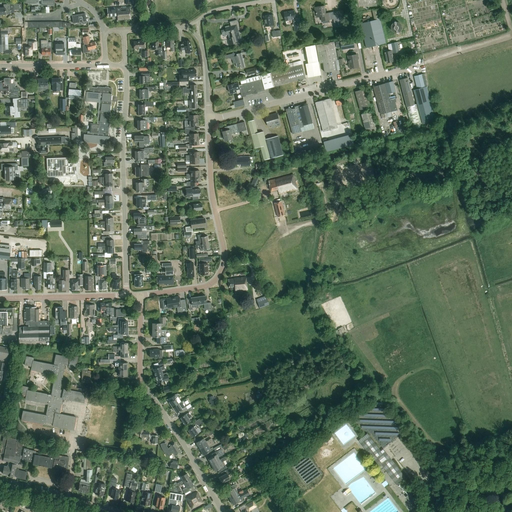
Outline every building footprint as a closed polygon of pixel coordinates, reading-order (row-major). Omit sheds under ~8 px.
[(382,1),(382,2),(383,2),(383,3),(383,4),(383,5),(384,6),(384,7),(385,7),(385,8),(386,8),(386,9),(387,9),(388,9),(388,10),(389,10),(390,10),(391,10),(392,10),(393,10),(394,10),(395,9),(396,9),(397,8),(398,8),(398,7),(399,6),(399,5),(400,5),(400,4),(400,3),(400,2),(400,1),(400,0),(382,0),(382,1)] [(11,14),(11,13),(14,13),(14,10),(21,10),(21,4),(3,5),(3,8),(0,7),(0,14),(5,15),(5,14),(11,14)] [(117,21),(131,20),(130,6),(107,8),(108,16),(114,16),(114,17),(117,17),(117,21)] [(335,27),(345,26),(343,11),(325,14),(324,6),(315,8),(315,10),(316,10),(317,17),(321,17),(322,21),(334,19),(335,27)] [(296,23),(296,19),(294,11),(284,12),(286,21),(293,20),(295,32),(302,30),(301,22),(296,23)] [(85,14),(72,16),(73,23),(79,22),(82,22),(82,24),(86,23),(85,14)] [(271,28),(274,28),(272,15),(264,16),(266,27),(271,26),(271,28)] [(367,48),(386,44),(380,19),(361,24),(367,48)] [(237,42),(241,41),(240,35),(238,35),(237,31),(240,30),(238,21),(232,22),(233,26),(231,27),(231,26),(230,27),(229,25),(225,26),(226,30),(222,31),(223,36),(229,34),(230,38),(227,38),(229,45),(234,44),(234,45),(238,44),(237,42)] [(391,27),(391,28),(391,29),(392,30),(392,31),(393,31),(393,32),(394,32),(395,33),(396,33),(397,33),(398,33),(399,33),(399,32),(400,32),(401,32),(401,31),(402,30),(402,29),(402,28),(402,27),(402,26),(402,25),(402,24),(401,24),(401,23),(400,23),(399,22),(398,22),(397,22),(396,22),(395,22),(394,22),(394,23),(393,23),(393,24),(392,24),(392,25),(391,25),(391,26),(391,27)] [(346,33),(346,38),(354,37),(354,38),(359,37),(359,34),(358,34),(357,28),(353,29),(353,32),(346,33)] [(96,48),(94,42),(90,43),(88,36),(83,37),(84,40),(83,40),(84,45),(86,44),(88,50),(96,48)] [(170,51),(174,51),(174,40),(166,40),(166,47),(170,47),(170,51)] [(342,50),(355,48),(354,40),(341,42),(342,50)] [(28,41),(28,47),(25,47),(25,55),(32,55),(32,50),(33,50),(36,50),(36,45),(36,41),(28,41)] [(144,48),(144,41),(137,42),(134,42),(134,49),(138,49),(138,48),(141,48),(142,57),(148,57),(147,51),(144,51),(144,48)] [(156,50),(156,54),(157,56),(162,55),(162,46),(159,46),(158,41),(155,42),(155,41),(153,41),(153,42),(152,42),(152,50),(156,50)] [(191,49),(191,48),(192,47),(191,45),(190,45),(190,41),(184,42),(184,43),(178,44),(179,46),(179,50),(185,49),(186,53),(187,53),(188,54),(190,54),(191,52),(192,52),(191,49)] [(336,61),(338,60),(334,41),(316,45),(320,63),(323,63),(325,73),(338,70),(336,61)] [(50,55),(50,49),(51,49),(51,42),(48,42),(48,44),(41,44),(41,49),(42,49),(42,55),(50,55)] [(393,51),(392,51),(385,52),(387,63),(394,62),(393,53),(399,52),(398,42),(391,43),(393,51)] [(68,43),(68,49),(72,49),(72,55),(80,55),(80,48),(80,45),(76,45),(76,43),(68,43)] [(5,45),(0,44),(0,51),(1,52),(1,51),(4,51),(4,53),(11,53),(11,50),(5,50),(5,45)] [(64,48),(61,48),(61,44),(56,44),(56,48),(56,55),(64,55),(64,48)] [(308,77),(321,75),(316,45),(305,47),(308,63),(306,64),(308,77)] [(241,68),(245,67),(242,53),(237,54),(237,53),(225,56),(226,59),(232,57),(234,64),(236,63),(237,68),(241,67),(241,68)] [(350,69),(359,67),(357,55),(348,56),(350,69)] [(240,88),(240,90),(242,96),(265,90),(265,89),(306,78),(302,65),(246,79),(247,83),(239,85),(240,88)] [(246,70),(248,76),(255,74),(257,73),(256,67),(253,68),(246,70)] [(196,70),(187,70),(183,70),(183,75),(179,75),(179,82),(188,82),(188,77),(196,76),(196,70)] [(149,74),(141,74),(141,76),(139,76),(139,83),(146,83),(150,83),(150,77),(149,77),(149,74)] [(428,95),(426,87),(428,86),(425,74),(420,75),(420,76),(415,77),(418,89),(415,90),(416,98),(423,124),(435,121),(428,95)] [(19,88),(15,88),(15,84),(11,84),(11,79),(10,79),(5,78),(4,79),(4,81),(0,80),(0,91),(1,92),(1,94),(2,94),(4,94),(9,94),(8,97),(9,98),(18,98),(19,88)] [(400,80),(407,107),(409,113),(407,113),(411,131),(423,128),(417,104),(415,105),(408,78),(400,80)] [(38,79),(38,84),(35,84),(35,92),(39,91),(39,90),(45,90),(45,91),(48,91),(48,84),(47,84),(47,79),(46,79),(38,79)] [(52,84),(52,90),(53,90),(53,91),(60,91),(60,90),(63,90),(63,84),(60,84),(59,79),(52,79),(52,84)] [(391,103),(388,94),(396,92),(393,82),(374,87),(381,114),(393,111),(392,110),(391,106),(391,107),(390,103),(391,103)] [(68,94),(69,94),(69,98),(74,98),(74,95),(80,95),(81,91),(76,90),(76,84),(70,83),(69,89),(68,94)] [(237,91),(240,90),(240,88),(239,85),(236,86),(235,84),(228,85),(231,93),(237,92),(237,91)] [(183,88),(183,93),(186,93),(191,93),(197,93),(196,85),(191,85),(191,89),(187,89),(187,88),(183,88)] [(97,124),(91,124),(90,124),(90,132),(88,132),(87,135),(84,135),(83,142),(108,144),(109,137),(108,137),(109,123),(109,122),(109,115),(110,115),(110,112),(110,105),(111,105),(111,102),(110,101),(111,94),(112,89),(97,87),(97,88),(86,87),(86,93),(88,93),(88,97),(85,97),(85,98),(99,100),(97,124)] [(139,99),(145,99),(149,99),(148,91),(156,91),(156,87),(145,87),(145,89),(139,89),(139,99)] [(360,110),(371,107),(366,89),(355,92),(360,110)] [(16,117),(18,117),(20,117),(20,107),(22,107),(22,106),(25,106),(27,105),(27,100),(24,100),(19,100),(19,98),(16,99),(13,99),(13,102),(14,102),(14,106),(10,107),(10,106),(5,106),(5,108),(5,110),(6,115),(9,115),(11,115),(14,115),(14,117),(16,117)] [(244,99),(234,102),(235,108),(246,105),(244,99)] [(323,132),(338,128),(330,99),(316,103),(323,132)] [(197,100),(191,101),(187,101),(187,105),(189,105),(189,108),(197,108),(197,100)] [(145,107),(150,107),(153,107),(153,102),(144,102),(144,105),(138,105),(138,115),(145,115),(145,107)] [(313,123),(308,105),(299,107),(298,107),(296,107),(296,108),(286,111),(293,134),(302,132),(301,128),(305,127),(304,125),(313,123)] [(367,133),(377,130),(372,112),(362,114),(367,133)] [(268,126),(280,123),(277,114),(266,117),(268,126)] [(137,130),(143,130),(147,129),(147,122),(154,122),(154,117),(143,118),(143,120),(137,120),(137,130)] [(254,120),(248,122),(255,148),(261,147),(264,160),(283,155),(278,136),(266,139),(264,132),(258,133),(254,120)] [(184,121),(185,121),(185,130),(192,130),(192,126),(198,126),(198,121),(184,121)] [(231,134),(239,132),(247,130),(245,122),(226,127),(227,131),(223,132),(225,141),(232,139),(231,134)] [(0,135),(4,136),(4,134),(11,133),(10,128),(16,128),(16,127),(16,123),(14,123),(8,123),(8,126),(8,127),(0,127),(0,135)] [(189,134),(189,137),(185,137),(185,139),(198,139),(198,133),(192,134),(192,130),(185,130),(185,134),(189,134)] [(67,137),(61,137),(61,136),(38,138),(38,145),(39,145),(39,147),(39,153),(48,153),(47,147),(47,145),(61,144),(67,143),(67,137)] [(134,141),(139,141),(139,144),(139,147),(144,147),(144,143),(149,143),(149,136),(143,136),(134,136),(134,141)] [(13,153),(13,148),(12,148),(12,143),(4,143),(4,144),(0,144),(0,151),(4,151),(4,152),(8,151),(8,153),(13,153)] [(322,146),(294,153),(295,157),(323,150),(322,146)] [(144,160),(144,153),(153,152),(153,148),(144,148),(144,149),(140,149),(140,151),(135,151),(135,160),(144,160)] [(250,156),(231,158),(231,165),(240,164),(241,166),(251,166),(251,165),(254,164),(254,157),(250,157),(250,156)] [(47,158),(47,177),(71,176),(71,175),(77,175),(77,163),(68,163),(68,157),(47,158)] [(113,165),(113,162),(114,162),(114,157),(105,157),(105,162),(104,162),(104,167),(107,166),(107,165),(113,165)] [(15,176),(15,173),(15,170),(18,170),(17,163),(1,164),(1,171),(5,170),(5,179),(11,179),(11,180),(14,180),(14,184),(19,184),(19,176),(15,176)] [(140,168),(135,168),(135,176),(141,176),(147,176),(146,169),(149,169),(149,164),(140,165),(140,168)] [(87,169),(78,169),(78,182),(87,181),(87,169)] [(281,194),(297,190),(293,174),(269,180),(271,190),(278,189),(279,194),(281,194)] [(186,186),(193,186),(197,186),(197,182),(200,182),(200,176),(186,177),(186,179),(190,179),(190,182),(186,182),(186,186)] [(136,192),(142,192),(145,191),(144,185),(149,185),(149,179),(142,179),(142,182),(141,182),(136,183),(136,192)] [(193,200),(198,199),(198,196),(200,196),(200,189),(191,190),(189,190),(189,189),(185,189),(186,197),(192,197),(193,200)] [(151,200),(156,200),(156,195),(150,195),(150,196),(147,196),(141,196),(141,199),(136,199),(136,207),(142,207),(146,207),(146,200),(147,200),(151,200)] [(14,199),(2,198),(0,197),(0,215),(2,216),(2,212),(0,211),(0,208),(1,209),(10,210),(11,202),(14,202),(14,199)] [(281,200),(274,202),(278,216),(285,214),(281,200)] [(134,219),(137,219),(137,225),(146,224),(146,217),(141,217),(141,213),(133,213),(134,219)] [(180,222),(180,217),(169,218),(170,225),(177,225),(177,223),(180,222)] [(192,231),(192,228),(205,226),(204,218),(190,220),(191,227),(185,227),(186,232),(192,231)] [(95,228),(106,227),(106,232),(103,232),(103,234),(109,234),(109,231),(113,231),(113,224),(100,225),(95,225),(95,228)] [(152,230),(154,230),(154,226),(148,226),(148,225),(137,226),(137,229),(134,229),(134,234),(137,234),(137,239),(146,238),(146,231),(141,231),(141,229),(148,229),(148,230),(152,230)] [(195,242),(195,245),(208,242),(207,236),(200,237),(201,240),(195,242)] [(98,244),(98,247),(113,246),(113,240),(109,240),(109,237),(102,237),(102,240),(107,240),(107,244),(102,244),(98,244)] [(134,244),(134,250),(140,250),(141,250),(141,251),(142,252),(146,252),(147,251),(147,249),(148,249),(147,244),(151,244),(151,241),(142,241),(143,244),(141,244),(138,244),(134,244)] [(208,242),(195,245),(199,244),(200,251),(210,249),(208,242)] [(0,260),(11,261),(11,259),(8,258),(9,251),(10,247),(0,245),(0,260)] [(47,272),(47,274),(47,277),(47,279),(47,281),(46,282),(46,283),(47,284),(47,289),(54,289),(54,277),(54,274),(53,274),(50,274),(50,266),(51,266),(51,263),(44,263),(44,272),(47,272)] [(165,267),(166,275),(157,275),(157,284),(165,283),(165,285),(173,285),(173,275),(172,267),(172,263),(162,263),(162,267),(165,267)] [(200,275),(208,274),(207,263),(199,264),(200,275)] [(106,276),(106,265),(97,266),(97,276),(99,276),(99,280),(99,290),(106,289),(106,279),(101,280),(101,276),(103,276),(106,276)] [(12,278),(12,279),(11,279),(11,289),(17,290),(17,279),(17,273),(17,270),(14,270),(12,270),(12,268),(9,268),(9,275),(11,275),(12,278)] [(66,290),(66,280),(69,280),(69,269),(63,269),(63,277),(61,279),(61,280),(59,280),(59,290),(66,290)] [(117,274),(112,274),(112,289),(119,289),(119,281),(120,281),(120,278),(117,278),(117,274)] [(82,279),(82,275),(77,275),(77,280),(72,280),(72,290),(79,290),(79,286),(80,286),(80,285),(82,285),(82,279)] [(142,278),(143,278),(143,275),(134,275),(135,287),(143,286),(142,278)] [(30,286),(30,276),(24,276),(24,279),(21,279),(21,288),(23,288),(23,289),(30,289),(30,286)] [(235,291),(247,290),(246,277),(234,278),(234,279),(228,279),(229,288),(235,287),(235,291)] [(198,297),(199,304),(204,303),(205,310),(211,309),(211,303),(206,303),(205,296),(198,297)] [(259,309),(269,305),(265,296),(256,299),(259,309)] [(177,307),(178,312),(179,312),(180,315),(187,314),(186,311),(187,311),(185,299),(180,300),(179,297),(166,298),(162,299),(164,309),(168,308),(177,307)] [(199,308),(199,304),(198,297),(191,298),(192,303),(189,304),(189,309),(193,309),(192,308),(196,307),(196,308),(199,308)] [(101,303),(98,303),(98,306),(98,311),(103,311),(104,317),(106,317),(106,314),(106,303),(101,303)] [(106,303),(106,314),(110,314),(110,317),(114,317),(118,317),(118,309),(111,309),(111,303),(106,303)] [(84,317),(91,317),(91,319),(96,319),(96,316),(95,316),(94,305),(86,305),(86,311),(85,311),(85,313),(84,313),(84,317)] [(19,333),(19,342),(49,341),(49,321),(39,321),(39,309),(36,309),(36,307),(26,308),(26,312),(24,312),(24,322),(30,322),(30,325),(29,325),(29,327),(23,327),(19,327),(19,333)] [(63,307),(54,308),(55,319),(60,318),(60,326),(63,326),(66,326),(66,321),(66,313),(63,313),(63,307)] [(70,319),(78,319),(78,307),(76,307),(72,307),(72,308),(70,308),(70,319)] [(3,328),(7,328),(11,328),(11,325),(14,325),(15,308),(0,308),(0,332),(2,333),(2,331),(3,328)] [(166,326),(166,320),(166,317),(159,317),(159,323),(153,323),(152,323),(152,326),(152,330),(161,330),(161,326),(166,326)] [(112,327),(114,327),(114,328),(128,328),(128,321),(124,321),(124,319),(118,319),(118,322),(118,325),(112,325),(112,327)] [(112,328),(112,327),(109,327),(109,331),(118,332),(118,335),(113,335),(113,338),(123,338),(123,334),(127,334),(128,328),(114,328),(112,328)] [(153,337),(157,337),(157,343),(166,343),(166,330),(161,330),(152,330),(152,334),(152,337),(153,337)] [(4,376),(5,370),(10,371),(11,362),(10,361),(10,359),(8,358),(10,349),(0,346),(0,352),(0,353),(0,359),(1,360),(0,365),(0,379),(1,380),(2,375),(4,376)] [(162,350),(159,350),(159,349),(154,349),(154,350),(149,350),(150,357),(156,357),(156,358),(159,358),(162,358),(162,350)] [(85,390),(79,389),(76,388),(76,385),(70,384),(68,390),(64,389),(64,391),(60,390),(65,364),(69,365),(68,367),(75,368),(78,356),(71,355),(70,358),(56,355),(54,365),(33,361),(34,358),(26,356),(24,365),(32,367),(31,370),(55,375),(51,395),(27,390),(28,387),(20,386),(18,394),(26,396),(25,399),(48,404),(46,416),(23,411),(21,420),(45,425),(45,422),(53,424),(53,426),(74,430),(76,417),(59,414),(62,398),(83,402),(85,393),(84,393),(85,390)] [(153,369),(156,376),(162,374),(161,371),(165,369),(164,366),(160,368),(160,367),(153,369)] [(90,383),(90,372),(88,372),(88,368),(83,368),(82,383),(90,383)] [(117,379),(117,376),(118,376),(126,376),(126,377),(127,377),(127,370),(118,370),(118,373),(113,373),(113,376),(110,376),(104,376),(104,379),(117,379)] [(158,383),(168,380),(166,373),(162,374),(156,376),(158,383)] [(169,402),(173,408),(181,402),(178,397),(178,396),(177,394),(175,395),(171,398),(172,400),(169,402)] [(181,402),(173,408),(176,413),(180,411),(181,414),(187,410),(187,409),(192,407),(190,404),(185,407),(183,404),(181,402)] [(188,419),(191,417),(188,413),(186,415),(180,418),(185,425),(190,421),(188,419)] [(149,432),(143,432),(143,427),(145,427),(145,423),(143,423),(143,421),(136,421),(136,428),(137,428),(137,429),(137,434),(142,434),(143,437),(148,437),(148,439),(152,439),(151,443),(157,444),(158,436),(151,436),(149,435),(149,432)] [(192,437),(198,433),(201,431),(198,427),(197,428),(195,426),(193,427),(188,430),(192,437)] [(381,451),(367,433),(358,440),(381,469),(383,467),(397,485),(406,478),(383,449),(381,451)] [(240,438),(242,442),(248,439),(247,437),(248,436),(247,434),(240,438)] [(0,460),(4,461),(9,462),(8,466),(7,465),(7,467),(4,466),(3,474),(8,475),(17,477),(17,478),(25,480),(27,472),(19,470),(19,469),(17,469),(18,464),(19,464),(20,457),(23,440),(4,437),(2,446),(0,445),(0,460)] [(196,443),(200,449),(213,441),(211,438),(206,442),(204,438),(196,443)] [(213,441),(200,449),(204,455),(211,450),(209,447),(215,443),(213,441)] [(168,449),(167,447),(166,446),(165,444),(161,445),(161,446),(162,447),(162,449),(163,450),(164,451),(165,452),(165,453),(166,454),(167,455),(168,456),(172,451),(175,456),(181,453),(179,449),(179,450),(174,442),(169,446),(171,449),(170,450),(168,449)] [(33,464),(44,466),(51,468),(51,467),(54,467),(64,469),(64,468),(67,469),(69,457),(46,453),(46,457),(35,455),(36,451),(24,449),(22,460),(33,462),(33,464)] [(220,460),(218,457),(223,454),(220,450),(213,453),(214,456),(208,459),(211,465),(218,462),(217,461),(220,460)] [(305,485),(321,475),(310,456),(294,466),(296,470),(301,478),(303,477),(304,479),(303,480),(305,485)] [(86,482),(89,482),(91,482),(92,467),(93,459),(84,457),(83,469),(86,469),(86,481),(86,482)] [(225,457),(221,459),(220,460),(217,461),(218,462),(211,465),(215,471),(218,469),(219,472),(226,468),(222,461),(226,459),(225,457)] [(92,481),(96,483),(100,467),(93,466),(92,475),(93,476),(92,481)] [(228,475),(232,473),(229,468),(223,472),(224,474),(218,478),(221,483),(230,479),(228,475)] [(178,486),(180,485),(184,483),(190,480),(187,474),(181,477),(183,481),(182,482),(182,481),(177,484),(177,485),(178,486)] [(118,499),(119,490),(115,489),(117,479),(112,478),(110,488),(112,488),(111,497),(118,499)] [(190,480),(184,483),(187,487),(183,489),(185,493),(190,491),(188,488),(193,486),(190,480)] [(88,493),(90,484),(80,482),(78,491),(88,493)] [(128,490),(126,501),(134,503),(136,492),(137,484),(131,482),(130,487),(132,488),(131,491),(128,490)] [(150,498),(151,493),(147,492),(148,490),(147,490),(148,484),(145,484),(145,483),(143,482),(141,482),(139,489),(144,490),(143,495),(142,494),(141,498),(142,498),(141,504),(149,505),(150,502),(151,498),(150,498)] [(102,496),(105,484),(97,483),(95,494),(102,496)] [(230,499),(238,494),(235,488),(237,487),(235,484),(229,487),(230,490),(226,492),(230,499)] [(242,499),(249,494),(247,490),(238,494),(230,499),(233,505),(239,501),(240,502),(243,501),(242,499)] [(413,491),(410,493),(406,497),(415,508),(419,505),(413,496),(415,494),(413,491)] [(187,498),(189,503),(192,508),(202,503),(197,492),(187,498)] [(182,501),(183,495),(170,493),(168,504),(172,505),(171,511),(177,511),(178,511),(180,507),(176,506),(176,502),(173,502),(174,499),(182,501)] [(163,509),(165,498),(157,496),(155,507),(163,509)] [(248,508),(242,511),(241,511),(247,511),(256,506),(253,501),(246,505),(248,508)]
